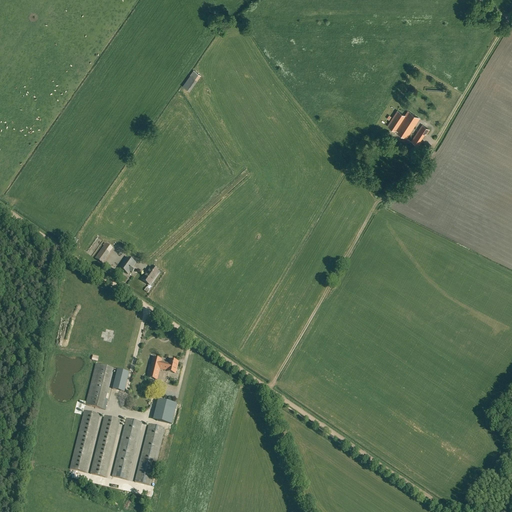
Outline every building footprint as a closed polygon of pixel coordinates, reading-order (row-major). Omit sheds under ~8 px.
[(189,91),(196,81),(200,75),(193,71),(190,76),(183,86),(189,91)] [(397,110),(387,126),(406,138),(419,118),(408,111),(405,115),(397,110)] [(411,141),(418,146),(421,141),(420,140),(425,133),(426,134),(429,129),(422,125),(411,141)] [(95,259),(102,263),(112,248),(106,243),(105,243),(103,245),(104,246),(95,259)] [(126,256),(118,268),(128,275),(130,272),(132,273),(135,268),(133,267),(136,263),(126,256)] [(150,286),(150,285),(159,272),(151,267),(142,280),(150,286)] [(114,331),(106,329),(105,332),(102,332),(101,337),(104,338),(103,341),(111,343),(112,338),(113,339),(114,335),(113,334),(114,331)] [(148,379),(156,381),(159,368),(167,370),(167,371),(174,373),(175,368),(176,369),(178,362),(170,360),(169,364),(161,362),(161,360),(153,358),(148,379)] [(103,410),(105,410),(108,400),(105,399),(113,369),(95,364),(85,405),(103,410)] [(125,392),(129,372),(116,369),(112,389),(125,392)] [(155,421),(169,424),(174,404),(160,401),(155,421)] [(86,473),(100,415),(84,411),(70,469),(86,473)] [(106,478),(120,420),(104,416),(90,474),(106,478)] [(128,481),(142,423),(126,419),(112,477),(128,481)] [(151,486),(165,428),(148,425),(134,482),(151,486)]
